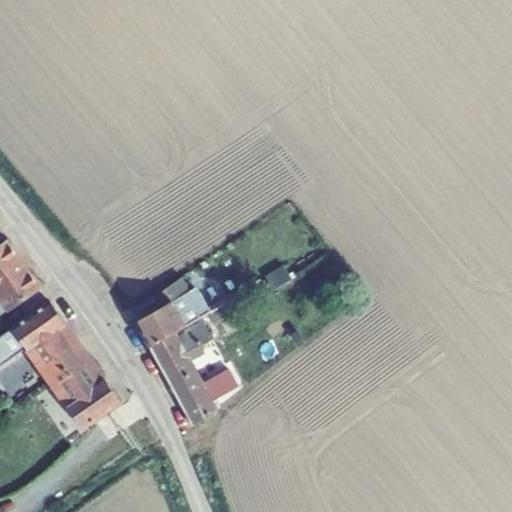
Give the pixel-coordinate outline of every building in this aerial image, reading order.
[(0,290),(28,270),(8,242),(0,247),(0,290)] [(270,275),(279,288),(297,276),(288,263),(270,275)] [(40,287),(28,270),(0,290),(0,299),(1,299),(8,309),(40,287)] [(150,347),(201,316),(208,313),(210,311),(200,293),(193,297),(189,291),(182,277),(161,292),(168,303),(137,321),(150,347)] [(196,286),(189,291),(193,297),(200,293),(196,286)] [(1,299),(0,299),(0,314),(8,309),(1,299)] [(236,312),(230,300),(210,311),(208,313),(214,324),(236,312)] [(41,368),(49,380),(86,354),(50,301),(12,328),(0,336),(0,353),(21,340),(41,368)] [(213,339),(201,316),(150,347),(193,426),(217,409),(211,401),(238,386),(229,368),(202,382),(190,360),(204,352),(201,345),(213,339)] [(103,378),(86,354),(49,380),(54,388),(74,416),(46,436),(54,447),(82,427),(82,428),(120,401),(104,377),(103,378)] [(35,400),(52,389),(54,388),(49,380),(41,368),(23,381),(35,400)] [(23,409),(29,416),(58,397),(52,389),(35,400),(23,409)]
